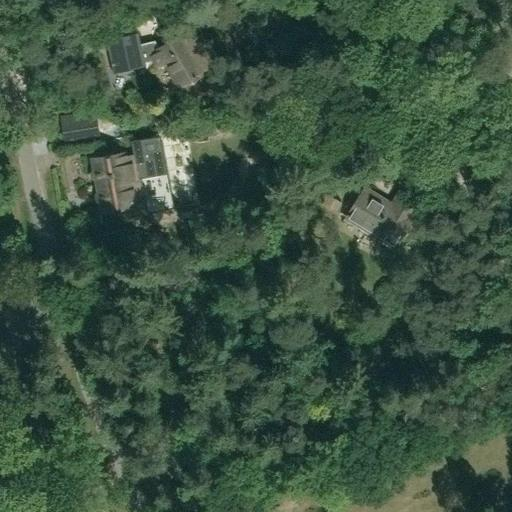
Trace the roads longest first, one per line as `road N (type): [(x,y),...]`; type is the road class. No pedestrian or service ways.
road 1 (residential): [(147,511),(86,388),(0,45)]
road 2 (unknown): [(52,272),(17,346),(24,437),(0,462)]
